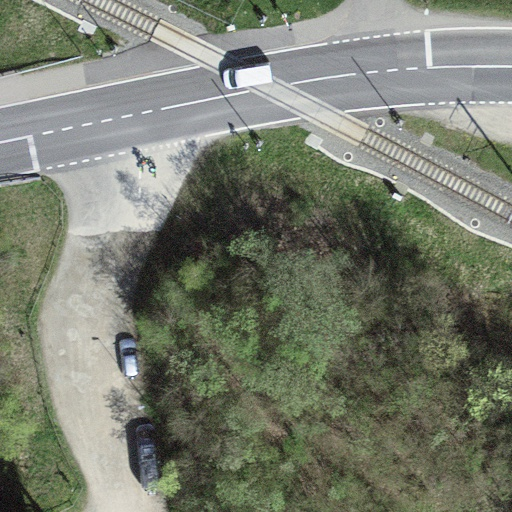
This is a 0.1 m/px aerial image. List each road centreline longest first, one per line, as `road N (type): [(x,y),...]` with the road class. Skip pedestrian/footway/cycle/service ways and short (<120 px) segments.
road 1 (primary): [(0,141),(398,65),(511,74)]
road 2 (track): [(125,511),(89,334),(117,197),(112,116)]
